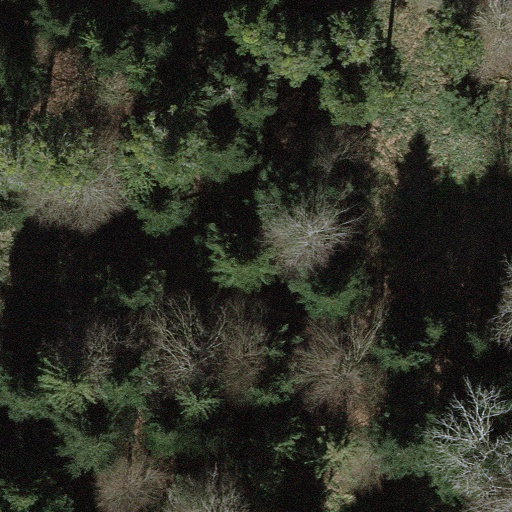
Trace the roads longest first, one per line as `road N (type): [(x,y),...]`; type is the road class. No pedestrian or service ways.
road 1 (track): [(138,511),(196,454),(473,224),(511,205)]
road 2 (track): [(376,511),(511,444)]
